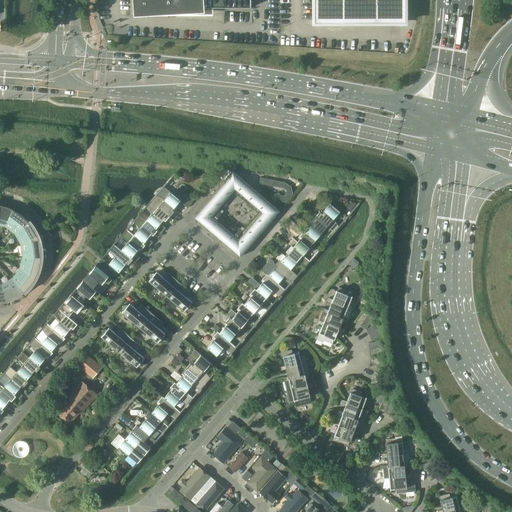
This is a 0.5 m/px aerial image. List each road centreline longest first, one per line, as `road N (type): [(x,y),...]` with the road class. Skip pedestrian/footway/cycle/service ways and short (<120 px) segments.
road 1 (primary): [(58,89),(219,106),(432,148)]
road 2 (primary): [(437,113),(240,77),(71,62)]
road 3 (primary): [(432,148),(412,298),(418,365),(450,429),(511,479)]
road 4 (residential): [(0,438),(182,222),(235,268)]
road 5 (residential): [(27,511),(235,268)]
road 6 (primary): [(511,414),(478,379),(452,315),(463,156)]
road 7 (residential): [(0,197),(33,214),(48,251),(40,289),(27,304),(0,313)]
road 8 (residential): [(192,449),(244,387),(307,440)]
road 9 (residential): [(307,440),(333,381),(356,362),(358,336)]
